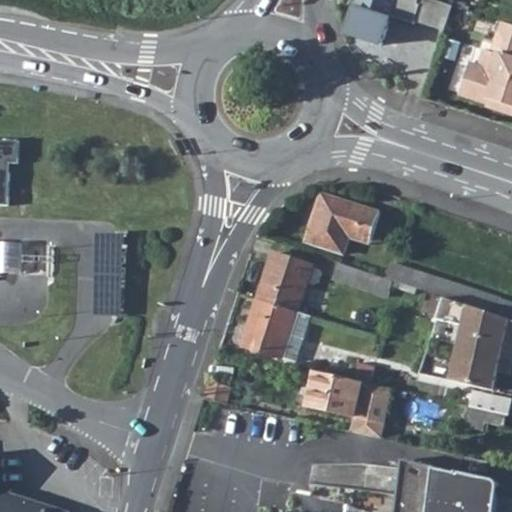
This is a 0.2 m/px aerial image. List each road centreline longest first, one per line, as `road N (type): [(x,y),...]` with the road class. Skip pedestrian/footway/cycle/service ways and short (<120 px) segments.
road 1 (tertiary): [(205,280),(134,511)]
road 2 (tertiary): [(223,42),(144,54),(0,29)]
road 3 (tertiary): [(0,58),(103,80),(202,128)]
road 4 (tertiary): [(205,280),(292,154)]
road 5 (tertiary): [(211,140),(205,280)]
road 6 (tertiary): [(511,182),(387,141)]
